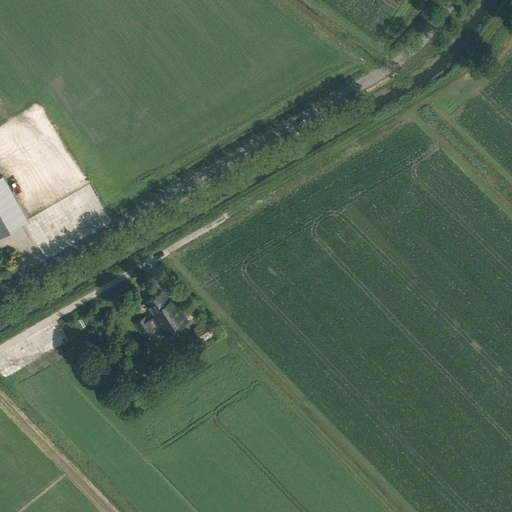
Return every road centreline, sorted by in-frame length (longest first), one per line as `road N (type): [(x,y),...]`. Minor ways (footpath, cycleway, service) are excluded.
road 1 (tertiary): [(0,291),(381,74),(413,52),(453,0)]
road 2 (unclassified): [(0,347),(149,261)]
